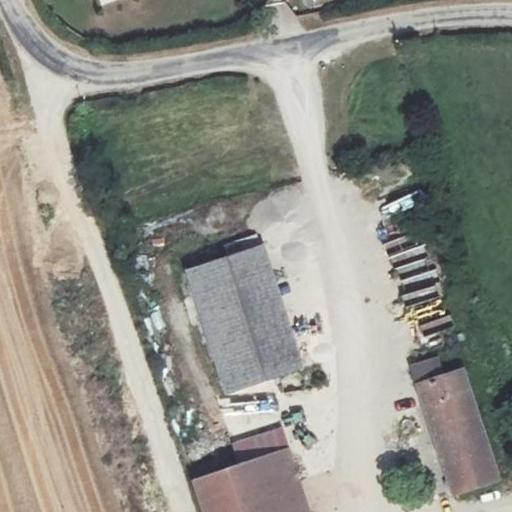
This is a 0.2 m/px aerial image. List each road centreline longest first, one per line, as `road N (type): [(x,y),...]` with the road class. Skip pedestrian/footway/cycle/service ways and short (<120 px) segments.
road 1 (unclassified): [(511,16),(454,17),(122,75),(82,73),(45,55),(7,0)]
road 2 (track): [(181,511),(49,124),(45,55)]
